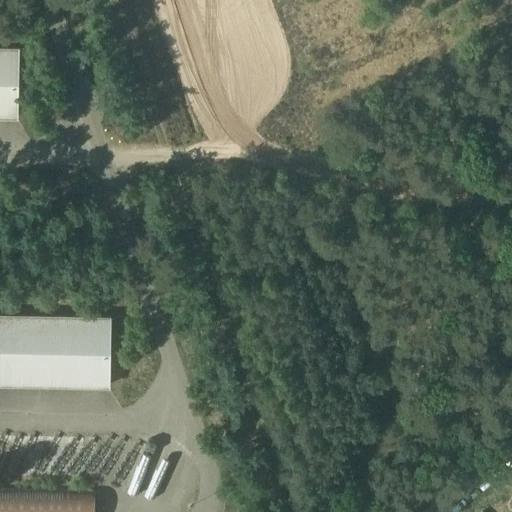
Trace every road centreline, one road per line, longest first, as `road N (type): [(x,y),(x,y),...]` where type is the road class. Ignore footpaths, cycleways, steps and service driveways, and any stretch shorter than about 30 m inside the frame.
road 1 (track): [(511,187),(413,194),(300,159),(172,155)]
road 2 (track): [(231,152),(175,0)]
